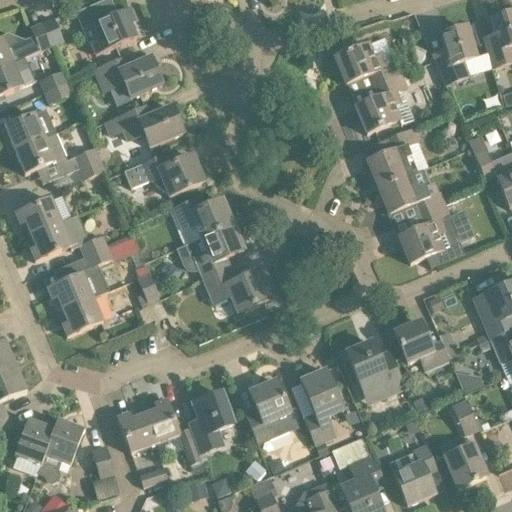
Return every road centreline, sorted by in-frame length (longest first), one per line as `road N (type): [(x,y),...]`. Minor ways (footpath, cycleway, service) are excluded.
road 1 (residential): [(0,259),(47,372),(99,389),(163,364),(180,372),(371,296)]
road 2 (residential): [(371,296),(350,244),(247,188),(228,155),(263,46)]
road 3 (residential): [(442,0),(263,46)]
road 4 (residential): [(371,296),(398,298),(511,251)]
